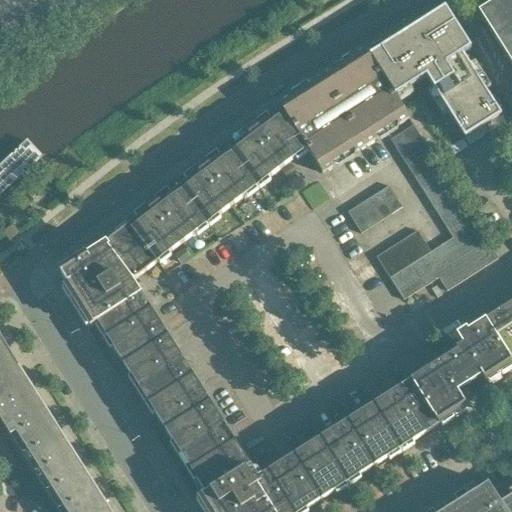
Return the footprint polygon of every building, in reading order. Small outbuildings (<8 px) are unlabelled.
[(511,0),(503,0),(480,15),(511,65),(511,0)] [(501,116),(463,55),(471,50),(446,9),(385,48),(381,43),(368,51),(368,49),(365,51),(394,97),(395,97),(426,77),(465,139),(501,116)] [(410,120),(395,97),(394,97),(365,51),(279,105),(282,111),(300,139),(308,150),(309,150),(308,151),(323,174),(410,120)] [(206,493),(246,468),(192,384),(174,355),(129,285),(134,282),(134,281),(308,150),(300,139),(282,111),(279,112),(267,122),(259,128),(254,121),(244,129),(249,136),(210,165),(205,159),(194,167),(199,173),(159,204),(155,196),(145,204),(150,212),(88,257),(86,254),(79,259),(60,273),(68,285),(64,287),(91,329),(98,324),(134,381),(152,409),(206,493)] [(391,141),(399,154),(422,139),(414,126),(391,141)] [(0,172),(0,198),(54,153),(41,138),(0,172)] [(422,139),(399,154),(407,167),(430,152),(422,139)] [(415,179),(438,165),(430,152),(407,167),(415,179)] [(421,189),(444,175),(438,165),(415,179),(421,189)] [(427,199),(451,185),(444,175),(421,189),(427,199)] [(434,209),(457,195),(451,185),(427,199),(434,209)] [(403,209),(390,187),(379,194),(393,215),(403,209)] [(393,215),(379,194),(369,200),(382,222),(393,215)] [(440,220),(463,205),(457,195),(434,209),(440,220)] [(382,222),(369,200),(359,207),(372,228),(382,222)] [(470,215),(463,205),(440,220),(447,230),(470,215)] [(372,228),(359,207),(348,214),(362,235),(372,228)] [(476,225),(470,215),(447,230),(453,240),(476,225)] [(465,282),(498,260),(490,247),(489,246),(476,225),(453,240),(442,246),(431,253),(421,260),(411,266),(418,277),(425,288),(439,279),(447,293),(465,282)] [(3,234),(9,241),(19,233),(13,226),(3,234)] [(418,232),(408,239),(421,260),(431,253),(418,232)] [(421,260),(408,239),(397,245),(411,267),(411,266),(421,260)] [(411,267),(397,245),(387,252),(400,273),(411,267)] [(400,273),(387,252),(377,259),(390,280),(400,273)] [(397,291),(418,277),(411,266),(411,267),(400,273),(390,280),(397,291)] [(425,288),(418,277),(397,291),(404,302),(409,298),(425,288)] [(486,383),(511,366),(511,310),(471,336),(467,330),(451,340),(459,352),(440,364),(457,391),(482,376),(486,383)] [(0,419),(0,420),(16,446),(54,423),(0,336),(0,419)] [(305,511),(446,422),(468,408),(457,391),(440,364),(399,390),(402,395),(257,487),(246,468),(206,493),(199,498),(207,511),(305,511)] [(111,511),(54,423),(16,446),(58,511),(111,511)] [(498,499),(485,478),(462,492),(466,499),(445,511),(503,511),(496,500),(498,499)] [(511,511),(511,489),(498,499),(496,500),(503,511),(511,511)]
